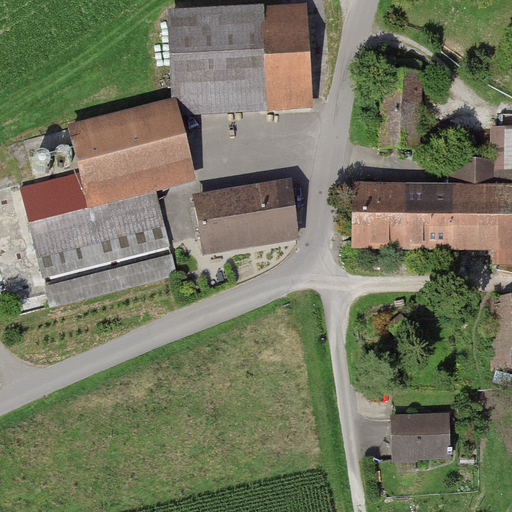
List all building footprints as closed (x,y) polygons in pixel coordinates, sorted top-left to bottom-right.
[(303,14),(171,21),(177,124),(308,117),(303,14)] [(421,155),(420,68),(380,68),(380,155),(421,155)] [(21,197),(50,316),(177,285),(157,201),(193,192),(173,111),(69,136),(80,183),(21,197)] [(348,197),(349,261),(511,259),(511,138),(491,139),(491,168),(449,168),(449,196),(348,197)] [(194,214),(203,267),(301,250),(292,198),(194,214)] [(511,307),(493,308),(492,377),(511,377),(511,307)] [(447,425),(389,427),(391,465),(448,464),(447,425)]
